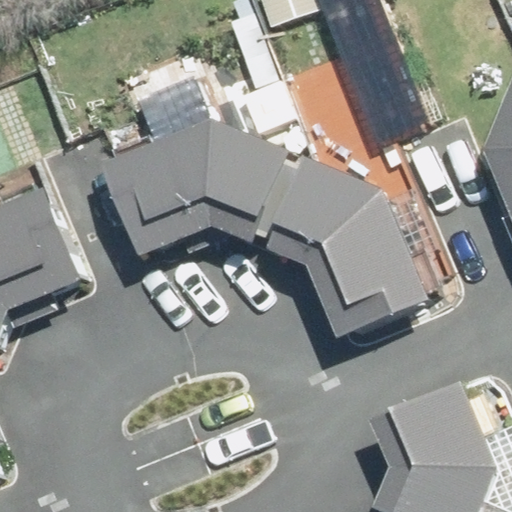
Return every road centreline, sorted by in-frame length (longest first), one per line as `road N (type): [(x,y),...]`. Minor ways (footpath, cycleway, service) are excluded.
road 1 (residential): [(302,397),(281,352),(240,329),(199,328),(105,374),(86,408),(79,446),(105,511)]
road 2 (residential): [(508,304),(302,397)]
road 3 (residential): [(508,304),(440,132)]
